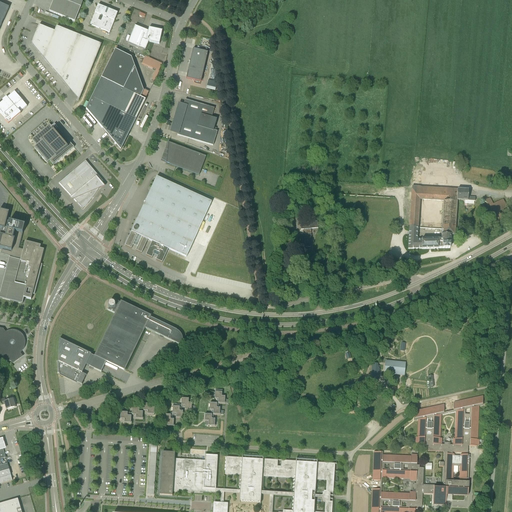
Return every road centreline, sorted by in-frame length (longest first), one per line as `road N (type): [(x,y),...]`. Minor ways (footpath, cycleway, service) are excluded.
road 1 (secondary): [(88,256),(176,306),(222,319),(298,324),(391,305),(511,244)]
road 2 (secondary): [(511,235),(372,301),(303,314),(202,304),(132,275),(94,248)]
road 3 (unclassified): [(134,176),(109,159),(17,51),(15,35),(32,0)]
road 4 (unclassified): [(53,413),(254,355)]
road 5 (unclassified): [(134,176),(184,23)]
road 6 (secondary): [(86,242),(0,147)]
